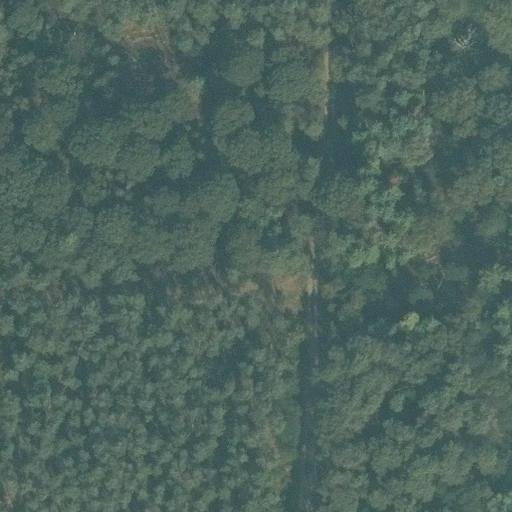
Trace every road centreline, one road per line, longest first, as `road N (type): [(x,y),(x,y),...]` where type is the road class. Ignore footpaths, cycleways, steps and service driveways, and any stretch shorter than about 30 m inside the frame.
road 1 (track): [(320,0),(300,300)]
road 2 (track): [(0,308),(300,300)]
road 3 (track): [(300,300),(284,511)]
